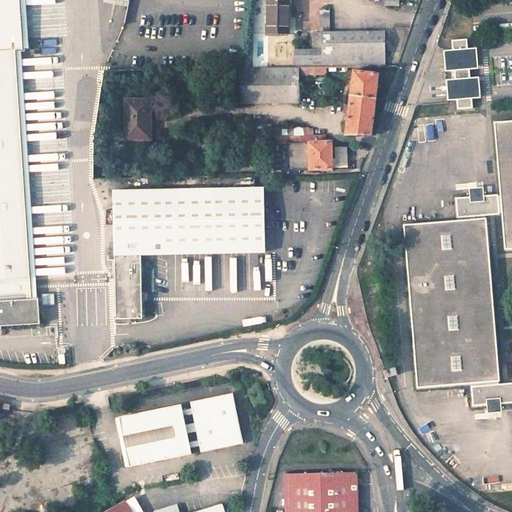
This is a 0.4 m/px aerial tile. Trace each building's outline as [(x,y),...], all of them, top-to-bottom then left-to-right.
[(0,0),(0,325),(41,323),(39,298),(38,298),(33,298),(18,71),(17,50),(23,49),(19,0),(0,0)] [(19,0),(23,49),(28,49),(25,0),(19,0)] [(289,0),(269,0),(269,32),(289,32),(289,0)] [(321,11),(321,31),(331,31),(331,11),(321,11)] [(385,67),(384,31),(322,31),(322,49),(297,50),(297,68),(298,68),(301,68),(306,67),(316,67),(347,67),(385,67)] [(450,53),(465,52),(465,50),(464,41),(449,42),(450,52),(450,53)] [(450,52),(441,52),(441,54),(442,59),(443,73),(452,73),(452,71),(467,70),(467,71),(476,70),(475,57),(474,49),(465,50),(465,52),(450,53),(450,52)] [(272,68),(273,60),(259,60),(259,62),(242,62),(242,68),(272,68)] [(307,76),(316,76),(316,74),(316,67),(306,67),(307,76)] [(299,101),(298,68),(297,68),(272,68),(242,68),(243,102),(299,101)] [(23,70),(18,71),(33,298),(38,298),(23,70)] [(453,82),(468,81),(468,79),(467,71),(467,70),(452,71),(452,73),(453,81),(453,82)] [(379,74),(355,71),(346,135),(372,134),(374,119),(377,92),(379,74)] [(453,81),(444,82),(445,91),(446,103),(455,102),(454,100),(469,99),(470,100),(479,100),(478,89),(477,79),(468,79),(468,81),(453,82),(453,81)] [(151,99),(127,99),(127,138),(147,138),(147,121),(151,121),(151,99)] [(469,99),(454,100),(455,102),(456,111),(470,110),(470,100),(469,99)] [(511,361),(511,360),(497,362),(497,359),(498,359),(485,220),(484,220),(484,218),(498,216),(498,215),(501,215),(504,252),(511,251),(511,122),(492,124),(499,197),(497,197),(497,196),(454,200),(456,220),(457,220),(457,222),(402,227),(417,390),(472,385),(472,388),(471,388),(473,408),(511,404),(511,361)] [(305,127),(268,128),(268,129),(267,137),(285,136),(305,136),(305,128),(305,127)] [(212,132),(205,132),(205,137),(204,137),(204,148),(214,147),(214,137),(212,137),(212,132)] [(310,142),(310,169),(333,168),(332,142),(326,141),(310,142)] [(264,188),(114,191),(116,295),(117,318),(143,318),(142,254),(266,251),(264,188)] [(203,450),(244,442),(234,393),(192,401),(193,406),(183,408),(182,403),(120,416),(130,465),(193,452),(192,447),(201,445),(203,450)] [(0,408),(0,407),(10,410),(12,404),(0,401),(0,408)] [(14,418),(6,417),(5,424),(13,425),(14,418)] [(358,511),(357,472),(287,473),(287,511),(358,511)] [(132,511),(143,511),(135,497),(127,502),(132,511)] [(132,511),(127,502),(108,511),(132,511)] [(225,511),(226,511),(223,503),(195,511),(225,511)]
